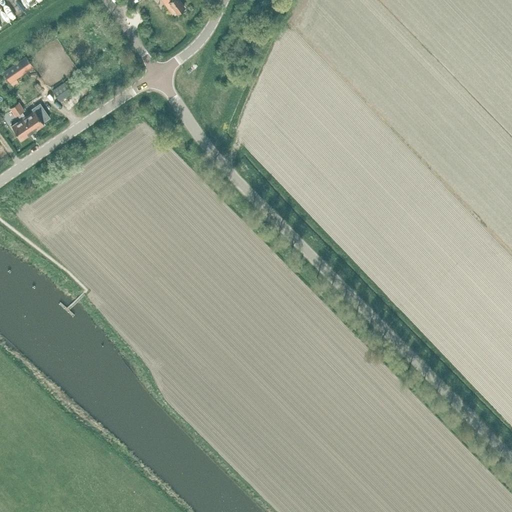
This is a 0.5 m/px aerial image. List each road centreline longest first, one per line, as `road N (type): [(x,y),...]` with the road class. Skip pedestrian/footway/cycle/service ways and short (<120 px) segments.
road 1 (unclassified): [(511,460),(229,173),(155,75)]
road 2 (unclassified): [(0,181),(155,75)]
